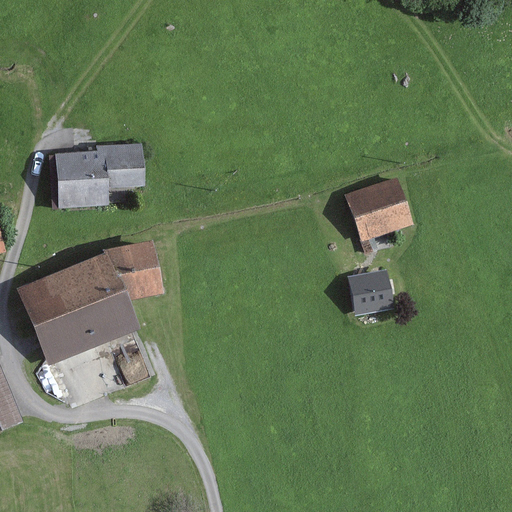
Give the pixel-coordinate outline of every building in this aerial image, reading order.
[(153,147),(54,156),(58,195),(156,187),(153,147)] [(405,180),(351,199),(365,241),(420,223),(405,180)] [(21,228),(0,206),(0,248),(11,245),(21,228)] [(114,250),(22,285),(50,358),(142,324),(114,250)] [(396,276),(355,280),(359,315),(399,311),(396,276)] [(0,431),(26,421),(0,359),(0,431)]
